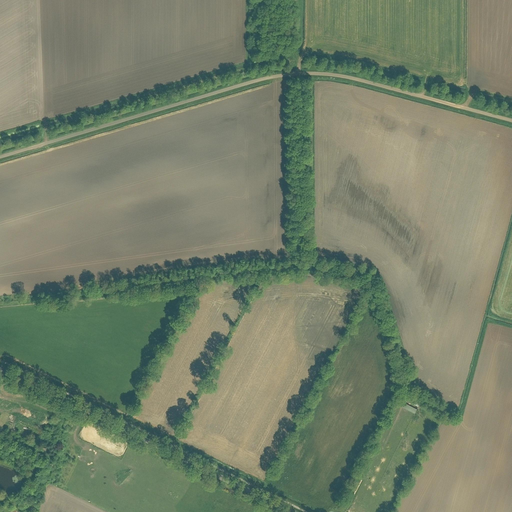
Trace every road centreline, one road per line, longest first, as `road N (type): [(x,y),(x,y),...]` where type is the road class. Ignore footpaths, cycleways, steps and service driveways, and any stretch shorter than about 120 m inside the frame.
road 1 (unclassified): [(0,157),(299,73),(337,74),(511,121)]
road 2 (tertiary): [(290,511),(0,367)]
